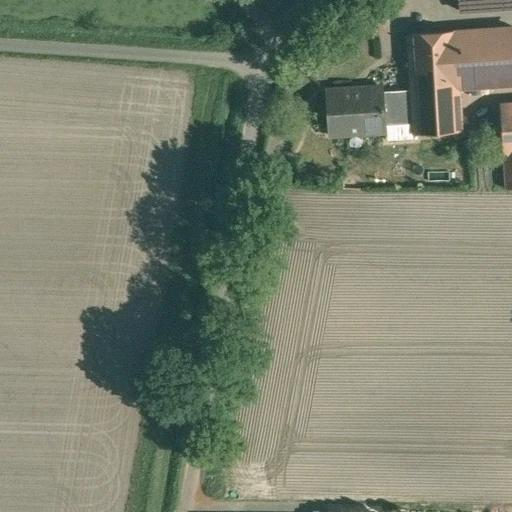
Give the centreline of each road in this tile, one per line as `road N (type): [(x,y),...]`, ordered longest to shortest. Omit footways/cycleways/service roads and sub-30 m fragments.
road 1 (unclassified): [(191,511),(258,102),(272,71)]
road 2 (unclassified): [(272,71),(220,58),(0,43)]
